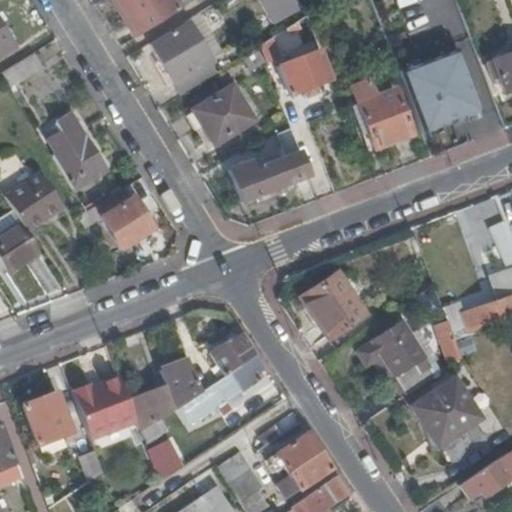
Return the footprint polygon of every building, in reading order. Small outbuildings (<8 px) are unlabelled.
[(174,0),(110,0),(133,37),(179,8),(174,0)] [(260,0),(273,21),(298,7),(294,0),(260,0)] [(394,0),(397,12),(420,6),(418,0),(394,0)] [(0,58),(16,49),(0,22),(0,58)] [(190,23),(151,45),(172,83),(211,61),(190,23)] [(264,35),(258,39),(261,44),(267,40),(264,35)] [(261,44),(258,46),(265,63),(267,68),(279,62),(270,39),(267,40),(261,44)] [(264,62),(255,48),(241,57),(250,71),(264,62)] [(289,96),(330,79),(319,50),(278,67),(289,96)] [(43,68),(34,53),(2,73),(10,88),(43,68)] [(511,88),(511,53),(493,61),(505,92),(511,88)] [(481,117),(459,58),(403,78),(424,137),(481,117)] [(251,122),(230,89),(185,116),(194,132),(200,128),(210,145),(251,122)] [(411,133),(394,89),(357,102),(374,147),(411,133)] [(53,157),(71,187),(104,167),(86,140),(81,131),(70,115),(54,125),(60,134),(49,141),(58,155),(53,157)] [(227,172),(239,203),(308,176),(299,152),(261,167),(262,170),(251,174),(247,164),(227,172)] [(6,197),(23,222),(28,230),(48,218),(46,214),(61,205),(42,175),(6,197)] [(152,231),(126,189),(87,212),(78,218),(85,229),(101,219),(120,250),(152,231)] [(473,207),(477,218),(493,212),(497,222),(504,219),(496,198),(473,207)] [(0,258),(9,272),(42,252),(28,230),(23,222),(0,237),(0,258)] [(511,237),(511,235),(496,241),(506,269),(511,266),(511,237)] [(444,312),(446,316),(455,341),(511,319),(511,266),(506,269),(491,275),(501,301),(463,315),(460,306),(444,312)] [(300,294),(329,339),(364,315),(337,274),(321,285),(319,282),(300,294)] [(427,323),(442,365),(461,357),(455,341),(446,316),(427,323)] [(406,396),(435,376),(421,354),(430,349),(418,330),(409,335),(401,324),(356,353),(366,367),(375,361),(381,357),(394,377),(406,396)] [(221,374),(217,377),(219,381),(255,357),(240,334),(209,355),(221,374)] [(202,393),(219,381),(200,352),(187,355),(189,361),(202,393)] [(255,357),(219,381),(202,393),(210,405),(219,400),(222,405),(223,406),(259,382),(256,376),(264,370),(255,357)] [(388,380),(394,377),(381,357),(375,361),(388,380)] [(161,372),(165,385),(129,400),(137,420),(142,433),(143,432),(162,420),(182,406),(202,393),(189,361),(161,372)] [(452,384),(475,416),(488,407),(466,374),(452,384)] [(120,378),(72,397),(89,439),(137,420),(129,400),(120,378)] [(422,420),(438,444),(477,419),(475,416),(452,384),(451,381),(409,409),(419,423),(422,420)] [(182,406),(194,424),(222,405),(219,400),(210,405),(202,393),(182,406)] [(72,434),(56,394),(20,408),(37,448),(58,440),(60,446),(67,444),(64,437),(72,434)] [(162,420),(143,432),(151,445),(170,432),(162,420)] [(0,426),(0,486),(21,478),(0,426)] [(290,478),(279,485),(288,499),(331,470),(307,433),(264,463),(273,476),(284,469),(290,478)] [(145,449),(157,479),(182,469),(171,439),(145,449)] [(93,449),(101,469),(89,478),(90,479),(102,471),(94,448),(93,449)] [(93,449),(80,454),(89,478),(101,469),(93,449)] [(509,453),(470,479),(479,493),(482,498),(509,480),(511,478),(511,457),(509,454),(509,453)] [(236,455),(214,468),(224,483),(246,470),(236,455)] [(246,470),(224,483),(243,511),(259,511),(266,508),(255,492),(259,489),(246,470)] [(292,509),(293,511),(291,511),(326,511),(350,497),(338,479),(292,509)] [(459,486),(469,500),(479,493),(470,479),(459,486)] [(230,511),(215,489),(180,511),(230,511)] [(49,491),(41,494),(45,504),(52,501),(49,491)]
